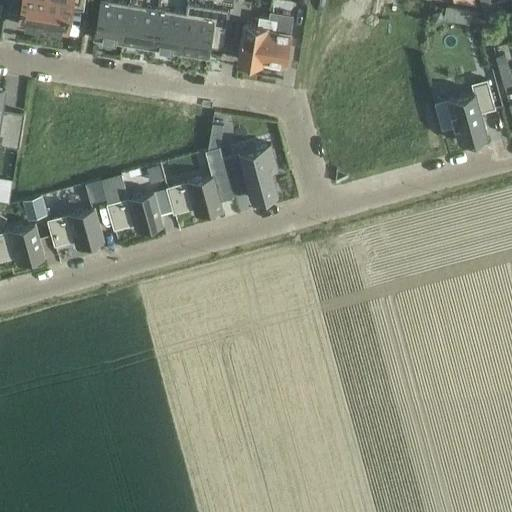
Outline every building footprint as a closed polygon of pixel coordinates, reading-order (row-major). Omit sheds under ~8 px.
[(42,27),(46,0),(21,0),(18,23),(42,27)] [(46,0),(42,27),(67,31),(71,5),(83,6),(83,0),(46,0)] [(121,0),(99,0),(93,37),(123,41),(129,1),(121,0)] [(129,1),(123,41),(151,46),(158,6),(129,1)] [(186,10),(179,51),(208,55),(210,45),(223,47),(229,8),(186,1),(185,10),(186,10)] [(493,20),(489,4),(481,6),(485,22),(493,20)] [(158,6),(151,46),(179,51),(186,10),(185,10),(158,6)] [(447,6),(444,17),(452,19),(455,7),(447,6)] [(268,16),(261,63),(276,65),(277,61),(285,63),(290,31),(293,13),(269,9),(268,16)] [(243,22),(237,59),(261,63),(268,16),(258,14),(257,24),(243,22)] [(502,54),(495,56),(499,71),(506,69),(502,54)] [(510,84),(506,69),(499,71),(503,86),(510,84)] [(475,90),(435,101),(442,127),(453,123),(458,141),(486,133),(480,110),(494,106),(486,79),(473,82),(475,90)] [(0,133),(1,134),(0,139),(0,142),(18,145),(23,111),(5,108),(5,110),(1,109),(4,88),(0,87),(0,133)] [(30,122),(25,149),(54,154),(56,141),(72,143),(79,100),(49,95),(45,124),(30,122)] [(416,110),(395,115),(406,155),(428,149),(424,131),(437,128),(430,101),(415,105),(416,110)] [(395,115),(373,121),(384,161),(406,155),(395,115)] [(373,121),(351,127),(362,167),(384,161),(373,121)] [(351,127),(328,134),(331,145),(330,146),(334,162),(336,162),(339,173),(362,167),(351,127)] [(210,135),(208,147),(219,144),(220,136),(210,135)] [(238,152),(222,156),(226,171),(242,167),(250,198),(277,190),(271,167),(277,165),(270,142),(238,151),(238,152)] [(209,161),(222,157),(219,145),(206,148),(209,161)] [(121,171),(100,176),(114,227),(133,221),(135,229),(162,222),(153,189),(127,197),(121,171)] [(213,173),(167,186),(173,210),(193,205),(195,213),(222,205),(213,173)] [(100,177),(85,181),(90,200),(105,196),(100,177)] [(40,196),(24,200),(28,215),(44,211),(40,196)] [(94,206),(48,218),(55,243),(74,237),(76,245),(103,238),(94,206)] [(35,222),(0,231),(0,257),(15,254),(17,261),(44,254),(35,222)]
